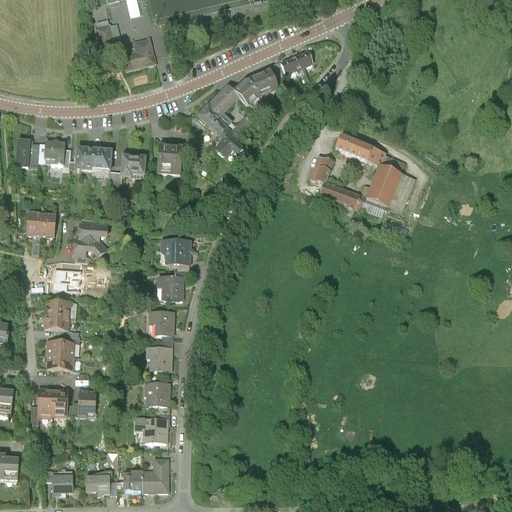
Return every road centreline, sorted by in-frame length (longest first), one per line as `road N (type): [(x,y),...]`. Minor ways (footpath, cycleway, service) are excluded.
road 1 (residential): [(337,26),(347,56),(259,176),(197,320),(183,511)]
road 2 (residential): [(337,26),(149,106),(77,117),(0,108)]
road 3 (residential): [(0,382),(31,378),(24,273),(62,265)]
